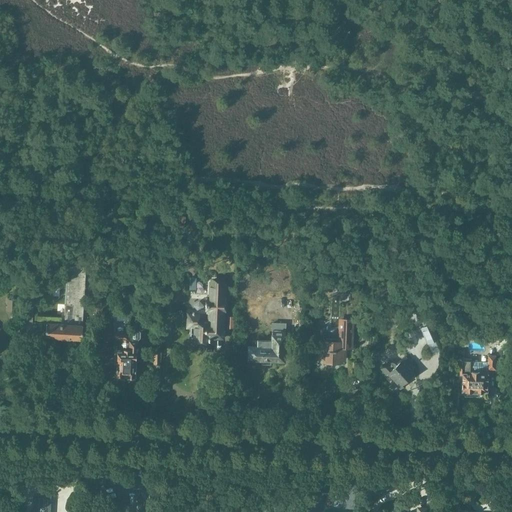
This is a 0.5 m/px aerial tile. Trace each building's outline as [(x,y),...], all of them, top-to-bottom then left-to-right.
[(185,216),(173,216),(173,227),(185,228),(185,216)] [(45,338),(82,341),(83,326),(82,326),(86,267),(68,266),(66,305),(72,306),(71,325),(46,323),(45,338)] [(188,314),(187,328),(191,328),(191,338),(195,338),(195,343),(209,343),(209,341),(210,341),(210,338),(223,339),(224,324),(223,324),(224,313),(225,299),(224,299),(225,285),(225,281),(190,279),(188,312),(200,313),(200,322),(209,322),(209,323),(199,323),(199,314),(194,314),(194,313),(193,313),(193,314),(188,314)] [(23,310),(32,311),(34,292),(24,291),(23,310)] [(7,300),(7,311),(12,311),(12,312),(17,312),(17,300),(7,300)] [(337,341),(321,340),(320,359),(324,359),(324,362),(339,362),(340,359),(344,360),(344,349),(353,349),(354,319),(338,318),(337,341)] [(429,318),(421,322),(423,326),(431,322),(429,318)] [(420,328),(427,344),(439,338),(431,322),(423,326),(420,328)] [(247,361),(261,362),(261,365),(271,365),(271,362),(285,363),(286,334),(285,334),(286,331),(286,324),(272,323),(271,332),(272,332),(272,334),(271,334),(270,340),(257,340),(257,345),(247,345),(247,361)] [(123,341),(123,351),(115,350),(114,365),(117,365),(116,377),(135,378),(136,353),(138,353),(139,339),(140,338),(140,332),(138,330),(133,330),(130,332),(128,331),(129,326),(117,326),(117,331),(115,331),(114,340),(123,341)] [(487,361),(487,371),(496,371),(497,356),(487,355),(487,361)] [(389,361),(388,362),(380,368),(386,375),(388,374),(389,374),(394,381),(393,382),(399,389),(406,383),(405,381),(413,374),(411,371),(415,368),(406,358),(399,364),(395,364),(394,363),(394,362),(393,362),(391,361),(390,361),(389,361)] [(487,371),(487,361),(472,361),(472,369),(471,369),(471,359),(460,359),(460,376),(462,376),(462,392),(487,393),(487,374),(487,371)] [(352,379),(362,379),(361,363),(352,363),(352,379)] [(94,475),(93,485),(105,485),(105,475),(94,475)] [(49,511),(51,496),(34,496),(33,511),(49,511)]
